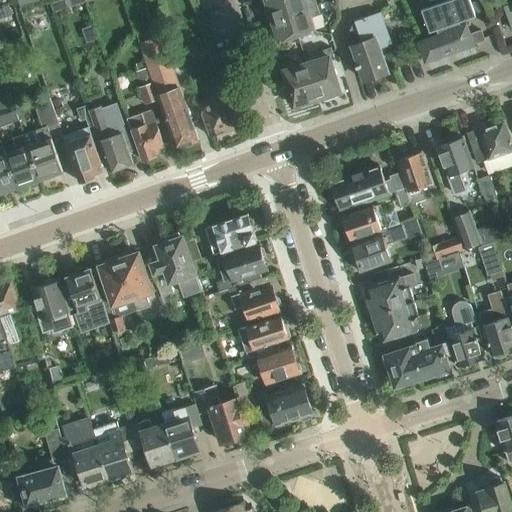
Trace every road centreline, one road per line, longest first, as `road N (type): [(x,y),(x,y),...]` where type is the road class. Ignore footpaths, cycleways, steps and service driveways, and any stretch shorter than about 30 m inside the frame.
road 1 (residential): [(275,155),(364,431)]
road 2 (residential): [(7,245),(275,155)]
road 3 (residential): [(116,511),(364,431)]
road 4 (residential): [(275,155),(511,71)]
road 5 (residential): [(275,155),(226,0)]
road 6 (residential): [(511,383),(364,431)]
